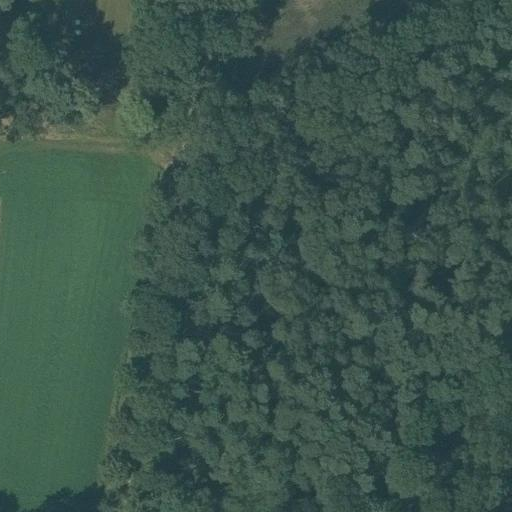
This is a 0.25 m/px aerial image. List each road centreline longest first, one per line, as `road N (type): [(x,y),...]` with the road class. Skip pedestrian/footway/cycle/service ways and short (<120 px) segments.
road 1 (track): [(180,175),(215,168),(501,0)]
road 2 (track): [(130,511),(180,175)]
road 3 (track): [(180,175),(212,0)]
road 4 (track): [(144,451),(256,511)]
